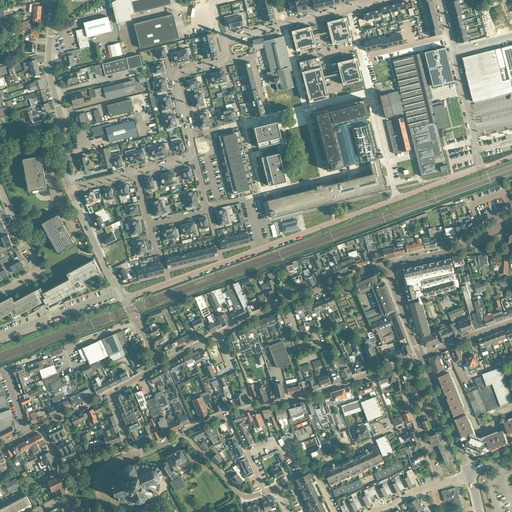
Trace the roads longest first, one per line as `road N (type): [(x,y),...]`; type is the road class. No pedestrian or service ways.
road 1 (residential): [(123,299),(396,199)]
road 2 (residential): [(392,267),(372,266),(154,365)]
road 3 (residential): [(228,413),(394,365)]
road 4 (residential): [(323,178),(284,24)]
road 5 (residential): [(62,152),(49,69),(53,0)]
road 6 (residential): [(0,292),(38,272),(0,181)]
road 7 (residential): [(469,473),(421,355)]
road 8 (residential): [(439,484),(394,365)]
road 9 (residential): [(0,335),(119,291)]
road 10 (residential): [(260,194),(242,123),(190,136)]
road 11 (residential): [(452,50),(481,167)]
